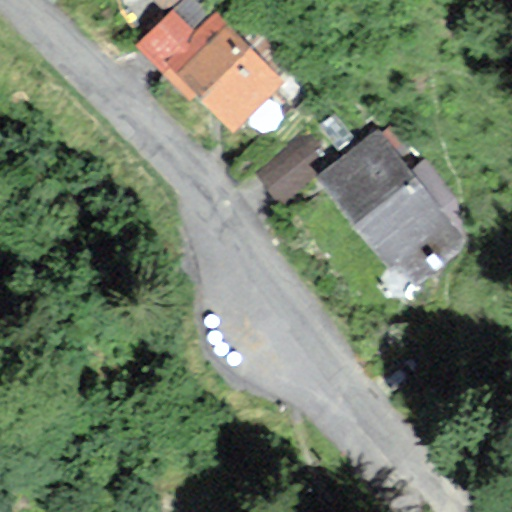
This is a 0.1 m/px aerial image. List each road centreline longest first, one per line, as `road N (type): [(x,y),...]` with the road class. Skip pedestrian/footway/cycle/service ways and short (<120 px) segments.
road 1 (unclassified): [(301,322),(261,269),(4,0)]
road 2 (track): [(438,511),(301,322)]
